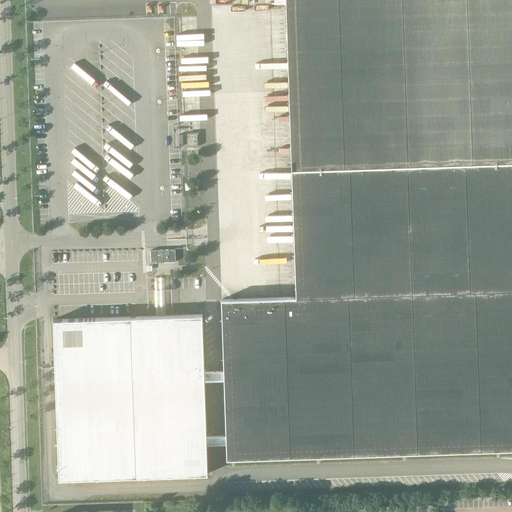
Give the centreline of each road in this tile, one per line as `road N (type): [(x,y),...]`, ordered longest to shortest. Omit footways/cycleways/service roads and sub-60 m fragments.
road 1 (tertiary): [(14,359),(2,0)]
road 2 (tertiary): [(19,511),(14,359)]
